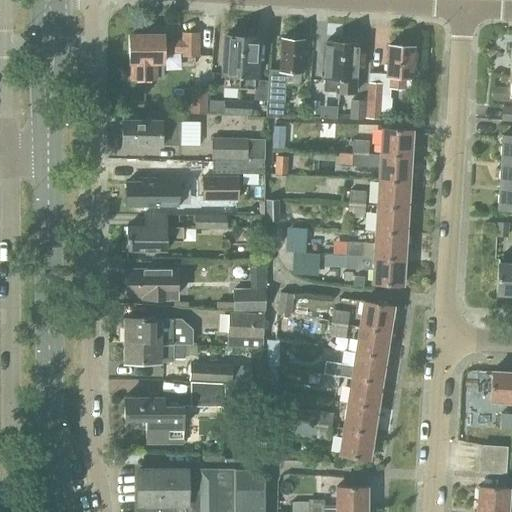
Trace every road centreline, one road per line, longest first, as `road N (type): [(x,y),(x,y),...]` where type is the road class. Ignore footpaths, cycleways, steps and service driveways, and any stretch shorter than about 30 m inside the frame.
road 1 (residential): [(102,511),(89,425),(90,0)]
road 2 (residential): [(8,150),(9,496),(2,511)]
road 3 (secondary): [(51,511),(47,149)]
road 4 (residential): [(442,339),(464,9)]
road 5 (residential): [(431,511),(442,339)]
road 6 (residential): [(464,9),(309,0)]
road 7 (residential): [(7,0),(8,150)]
road 8 (secondary): [(47,149),(47,0)]
